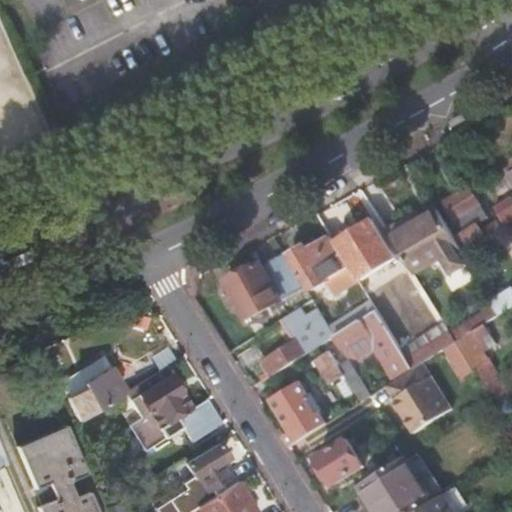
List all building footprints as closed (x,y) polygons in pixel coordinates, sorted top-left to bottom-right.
[(457,195),(445,202),(455,219),(476,207),(479,211),(484,208),(473,191),(460,199),(457,195)] [(511,197),(499,206),(511,225),(511,224),(511,197)] [(442,213),(395,243),(416,275),(444,258),(454,273),(468,264),(463,256),(467,253),(442,213)] [(345,254),(361,280),(396,258),(372,220),(337,242),(345,254)] [(478,223),(461,234),(469,246),(486,236),(478,223)] [(337,242),(334,236),(311,250),(309,246),(293,256),(314,290),(335,277),(327,265),(345,254),(337,242)] [(307,287),(287,254),(264,266),(261,262),(226,281),(248,320),(282,301),(307,287)] [(511,287),(491,300),(500,315),(511,307),(511,287)] [(378,309),(337,336),(344,347),(371,330),(399,376),(413,367),(378,309)] [(453,324),(457,335),(487,323),(482,312),(453,324)] [(271,356),(280,371),(307,354),(289,326),(277,333),(286,347),(271,356)] [(337,336),(333,329),(326,333),(330,340),(337,336)] [(432,344),(438,354),(447,349),(458,342),(452,332),(432,344)] [(476,370),(458,342),(447,349),(465,377),(476,370)] [(332,383),(345,375),(341,368),(333,355),(331,351),(326,354),(317,359),(332,383)] [(69,396),(81,421),(128,391),(129,391),(111,365),(110,366),(104,356),(79,373),(80,375),(85,382),(84,383),(87,388),(69,396)] [(453,408),(425,363),(389,386),(397,398),(395,399),(415,432),(453,408)] [(173,376),(167,367),(129,391),(128,391),(144,418),(132,426),(146,449),(184,426),(193,442),(224,423),(209,400),(195,409),(174,375),(173,376)] [(84,383),(85,382),(80,375),(63,386),(69,396),(87,388),(84,383)] [(285,436),(291,446),(328,423),(321,411),(317,413),(306,395),(310,393),(302,379),(270,398),(271,399),(272,399),(291,432),(285,436)] [(21,446),(24,453),(71,433),(68,426),(21,446)] [(71,433),(24,453),(38,488),(52,482),(60,499),(41,507),(43,511),(99,511),(92,493),(77,499),(70,482),(88,474),(71,433)] [(348,438),(319,456),(336,483),(365,465),(348,438)] [(173,507),(175,511),(190,511),(198,507),(214,497),(209,489),(229,477),(220,463),(229,457),(220,443),(187,463),(195,477),(185,483),(192,495),(173,507)] [(407,456),(390,466),(362,484),(377,507),(372,510),(373,511),(378,509),(379,511),(415,511),(434,500),(407,456)] [(257,511),(238,482),(214,497),(198,507),(200,511),(257,511)] [(377,507),(362,484),(358,486),(372,510),(377,507)] [(457,511),(446,493),(434,500),(415,511),(457,511)]
